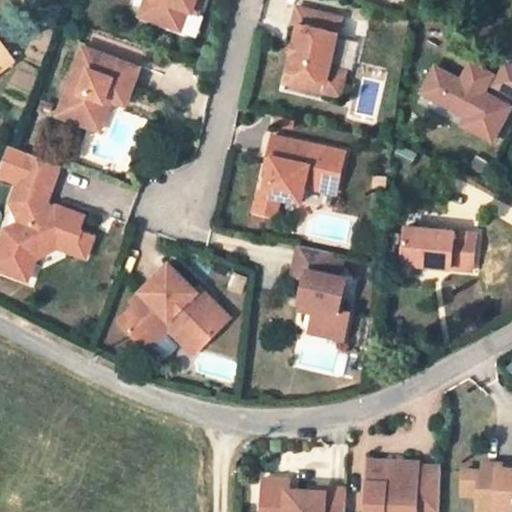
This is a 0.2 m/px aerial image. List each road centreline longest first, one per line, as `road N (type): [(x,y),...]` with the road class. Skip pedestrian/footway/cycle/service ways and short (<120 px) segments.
road 1 (unclassified): [(511,341),(361,409),(227,419),(113,380),(0,326)]
road 2 (residential): [(185,208),(215,144),(252,0)]
